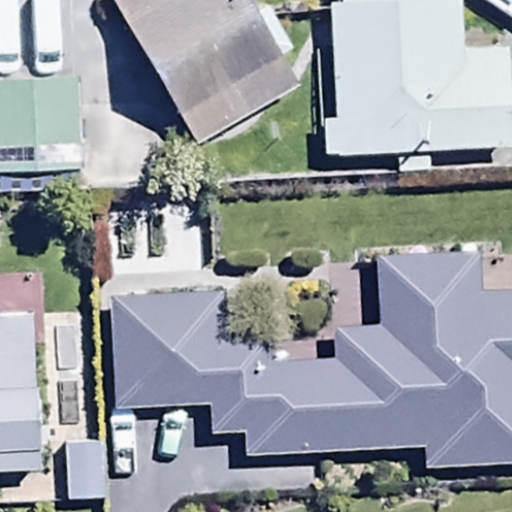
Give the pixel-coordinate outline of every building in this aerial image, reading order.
[(258,8),(243,17),(232,0),(103,0),(190,152),(288,96),(268,62),(284,53),(258,8)] [(329,0),(329,9),(323,9),(324,125),(315,125),(315,160),(391,159),(392,178),(423,178),(423,158),(487,158),(487,169),(504,168),(503,52),(457,53),(456,2),(429,2),(429,0),(329,0)] [(511,0),(477,0),(511,23),(511,0)] [(68,86),(0,86),(0,179),(69,179),(68,86)] [(192,212),(100,216),(103,277),(194,273),(192,212)] [(142,303),(104,305),(108,414),(204,410),(206,440),(239,439),(239,461),(414,453),(415,475),(511,470),(511,298),(474,301),(472,257),(370,261),(374,332),(327,334),(328,364),(266,367),(265,340),(217,342),(215,294),(142,297),(142,303)] [(26,320),(0,320),(0,475),(29,475),(26,320)] [(98,448),(60,449),(61,505),(99,504),(98,448)]
